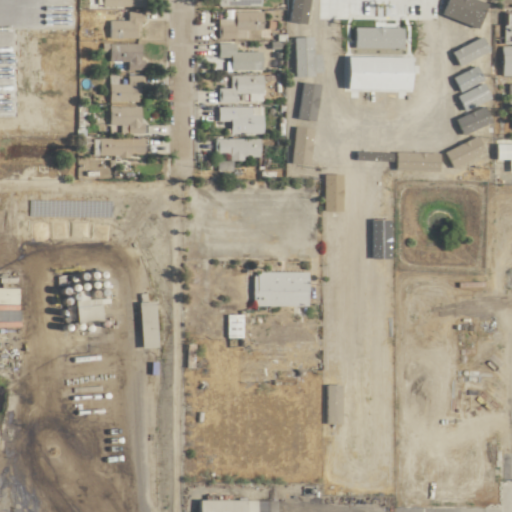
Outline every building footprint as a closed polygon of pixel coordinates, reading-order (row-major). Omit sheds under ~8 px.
[(257,10),(221,11),(222,18),(214,18),(214,39),(241,38),(241,30),(258,29),(257,10)] [(135,37),(135,22),(140,22),(140,11),(122,11),(122,19),(104,19),(104,38),(135,37)] [(511,12),(497,12),(496,75),(511,74),(511,12)] [(104,61),(122,60),(122,69),(140,69),(139,60),(136,60),(135,42),(98,43),(98,51),(103,51),(104,61)] [(258,51),(231,51),(230,43),(213,43),(213,57),(225,56),(225,70),(258,69),(258,51)] [(103,101),(131,102),(131,85),(139,85),(139,75),(122,74),(122,83),(104,83),(103,101)] [(258,74),(226,74),(227,87),(214,87),(214,102),(232,102),(232,93),(245,92),(245,101),(259,101),(258,74)] [(511,83),(502,84),(502,98),(511,97),(511,83)] [(139,133),(139,122),(135,122),(135,106),(104,105),(103,124),(115,124),(115,133),(139,133)] [(225,134),(259,133),(259,106),(213,106),(213,120),(225,120),(225,134)] [(256,157),(255,137),(212,139),(212,154),(226,154),(226,158),(256,157)] [(511,142),(489,143),(490,159),(503,159),(503,171),(511,171),(511,142)] [(228,170),(228,160),(212,160),(212,171),(228,170)] [(247,305),(302,306),(303,271),(248,270),(247,305)] [(94,319),(93,298),(67,299),(68,320),(94,319)] [(150,301),(130,302),(131,348),(152,347),(150,301)] [(238,313),(221,314),(221,338),(238,337),(238,313)] [(248,511),(248,500),(191,500),(191,511),(248,511)]
